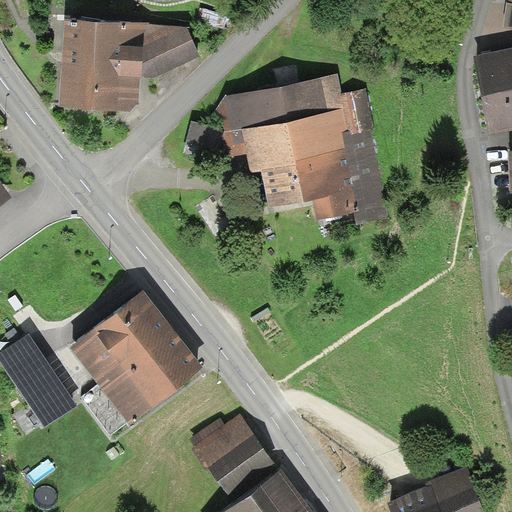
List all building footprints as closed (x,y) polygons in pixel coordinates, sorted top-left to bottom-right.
[(511,3),(507,3),(503,29),(511,30),(511,3)] [(143,25),(64,22),(59,111),(139,114),(140,79),(143,25)] [(189,29),(143,25),(140,79),(155,79),(200,59),(189,29)] [(511,49),(474,57),(490,136),(511,131),(511,49)] [(375,130),(367,89),(343,94),(339,74),(226,96),(214,112),(218,128),(222,151),(223,159),(247,154),(250,173),(261,170),(269,211),(314,206),(317,224),(354,216),(356,226),(389,220),(372,130),(375,130)] [(222,151),(218,128),(191,123),(183,154),(218,162),(222,151)] [(0,208),(13,199),(0,181),(0,208)] [(145,295),(71,352),(98,386),(127,424),(130,428),(204,371),(145,295)] [(29,336),(0,354),(0,361),(45,429),(77,409),(29,336)] [(111,437),(127,424),(98,386),(81,399),(111,437)] [(230,492),(277,460),(241,408),(225,419),(221,414),(191,434),(194,439),(193,440),(230,492)] [(321,511),(281,456),(277,460),(230,492),(218,501),(219,501),(204,511),(321,511)] [(392,489),(399,511),(486,511),(470,460),(427,475),(428,478),(392,489)]
